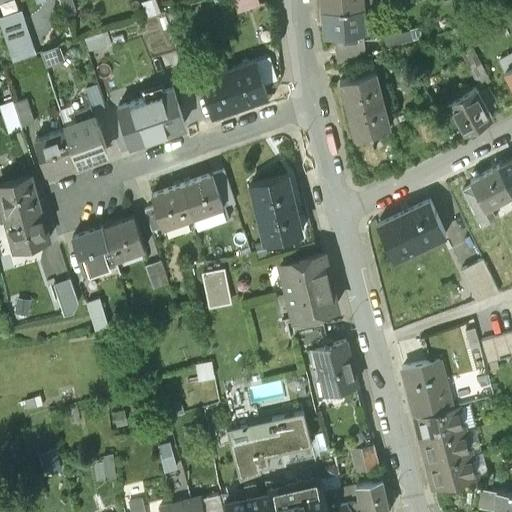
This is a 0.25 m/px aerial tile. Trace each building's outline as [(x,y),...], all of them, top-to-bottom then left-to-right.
[(61,0),(50,0),(55,14),(65,11),(61,0)] [(76,7),(73,0),(61,0),(65,11),(76,7)] [(360,3),(323,6),(325,31),(334,30),(335,45),(363,42),(360,4),(360,3)] [(21,11),(0,18),(0,22),(13,60),(35,52),(21,11)] [(397,29),(382,33),(385,43),(422,33),(420,26),(397,32),(397,29)] [(363,42),(335,45),(336,60),(364,52),(363,42)] [(511,50),(498,57),(511,83),(511,50)] [(478,55),(466,62),(477,82),(489,75),(478,55)] [(256,58),(203,76),(214,110),(268,92),(256,58)] [(374,68),(340,77),(354,133),(389,123),(374,68)] [(474,83),(447,99),(463,128),(490,113),(474,83)] [(173,86),(119,104),(130,138),(185,120),(173,86)] [(29,96),(14,100),(22,121),(37,116),(29,96)] [(14,99),(2,103),(10,126),(22,122),(14,99)] [(91,104),(75,110),(78,121),(66,125),(77,157),(107,147),(97,115),(95,115),(91,104)] [(66,125),(37,135),(48,167),(77,157),(66,125)] [(511,154),(500,161),(511,185),(511,154)] [(511,185),(500,161),(470,176),(471,178),(462,183),(481,218),(495,210),(490,200),(511,188),(511,185)] [(213,168),(182,178),(193,210),(224,199),(213,168)] [(288,169),(254,178),(265,234),(302,224),(288,169)] [(30,171),(0,179),(0,213),(7,211),(39,201),(30,171)] [(182,178),(153,188),(164,220),(193,210),(182,178)] [(429,196),(377,220),(393,253),(444,229),(429,196)] [(39,201),(7,211),(17,241),(49,232),(39,201)] [(134,208),(103,219),(114,250),(145,240),(134,208)] [(103,219),(74,229),(85,261),(114,250),(103,219)] [(244,225),(234,227),(239,246),(251,244),(244,225)] [(58,236),(47,241),(55,261),(66,257),(58,236)] [(323,247),(279,258),(286,286),(330,275),(323,247)] [(466,259),(480,292),(501,282),(487,250),(466,259)] [(161,252),(146,257),(154,277),(168,273),(161,252)] [(212,297),(236,292),(228,257),(204,262),(212,297)] [(330,275),(286,286),(293,311),(294,314),(318,307),(337,303),(330,275)] [(99,288),(87,292),(96,319),(108,315),(99,288)] [(318,307),(294,314),(293,311),(291,312),(294,324),(297,324),(322,319),(318,307)] [(322,319),(297,324),(300,340),(326,333),(323,319),(322,319)] [(504,326),(492,329),(499,352),(510,348),(504,326)] [(499,352),(492,329),(481,332),(486,355),(499,352)] [(345,335),(312,344),(323,385),(356,377),(345,335)] [(440,354),(402,363),(415,411),(446,402),(438,372),(444,371),(440,354)] [(41,389),(25,393),(27,402),(43,398),(41,389)] [(78,399),(69,400),(72,418),(80,417),(78,399)] [(256,399),(229,405),(233,420),(259,415),(256,399)] [(125,400),(114,402),(117,417),(128,415),(125,400)] [(458,401),(415,412),(421,437),(464,426),(458,401)] [(269,459),(267,449),(311,440),(303,406),(259,415),(233,420),(226,422),(240,472),(260,465),(259,462),(269,459)] [(464,426),(421,437),(427,462),(471,451),(464,426)] [(172,434),(160,437),(167,464),(178,461),(172,434)] [(59,441),(39,446),(45,470),(64,465),(59,441)] [(372,442),(351,445),(357,467),(378,464),(372,442)] [(113,447),(103,448),(104,453),(94,455),(96,473),(116,471),(113,447)] [(328,448),(314,451),(319,475),(333,472),(328,448)] [(471,451),(427,462),(434,487),(477,476),(471,451)] [(319,475),(268,485),(269,487),(268,487),(268,488),(257,490),(261,511),(332,511),(328,504),(324,492),(319,475)] [(388,511),(381,478),(357,483),(360,496),(349,499),(349,501),(355,510),(368,508),(368,511),(388,511)] [(246,493),(224,497),(229,511),(261,511),(257,490),(255,480),(244,483),(246,493)] [(349,499),(343,500),(341,487),(324,492),(328,504),(332,511),(368,511),(368,508),(355,510),(349,501),(349,499)] [(497,489),(476,487),(476,493),(481,493),(480,505),(496,507),(497,489)] [(511,490),(497,489),(496,507),(511,507),(511,490)] [(224,511),(219,490),(201,494),(204,511),(224,511)] [(175,500),(160,504),(161,511),(204,511),(201,494),(175,500)]
